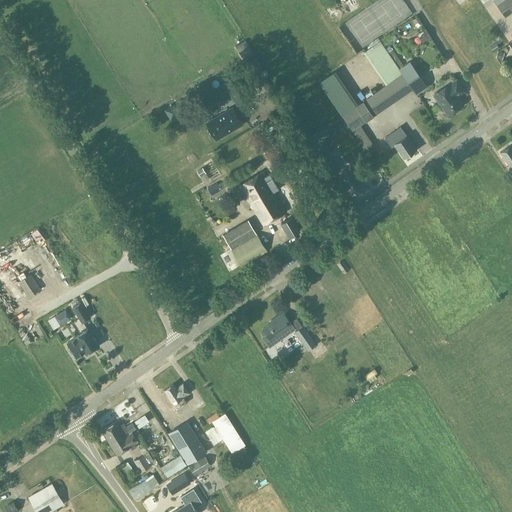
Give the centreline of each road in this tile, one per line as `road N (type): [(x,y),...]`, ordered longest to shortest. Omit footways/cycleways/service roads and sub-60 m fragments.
road 1 (tertiary): [(183,341),(511,109)]
road 2 (unclassified): [(183,341),(0,32)]
road 3 (tertiary): [(70,422),(183,341)]
